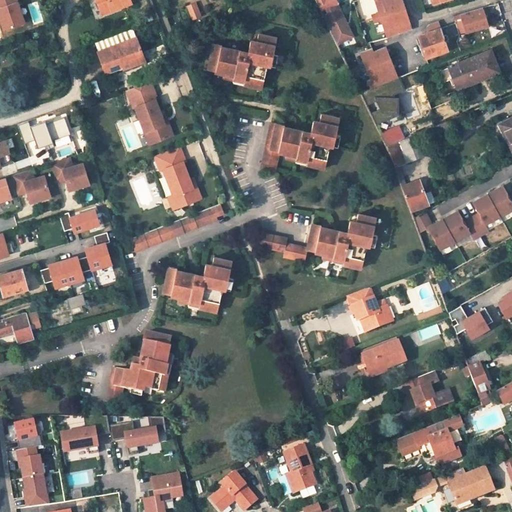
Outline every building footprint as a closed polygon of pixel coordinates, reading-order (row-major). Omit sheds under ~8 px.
[(16,0),(0,0),(0,17),(5,30),(24,22),(16,0)] [(96,0),(100,10),(110,6),(112,10),(131,3),(129,0),(96,0)] [(338,6),(335,0),(316,0),(322,11),(327,9),(338,6)] [(360,0),(367,16),(378,12),(373,0),(360,0)] [(411,30),(402,0),(374,0),(379,13),(372,15),(374,22),(381,19),(387,38),(407,31),(411,30)] [(187,5),(191,19),(201,17),(197,2),(187,5)] [(353,37),(338,6),(327,9),(329,13),(324,16),(338,44),(353,37)] [(454,15),(459,35),(490,26),(484,6),(454,15)] [(439,28),(437,22),(419,28),(421,34),(439,28)] [(409,38),(418,36),(425,57),(447,50),(439,28),(421,34),(419,28),(411,30),(407,31),(409,38)] [(219,47),(211,46),(206,72),(233,77),(233,79),(250,82),(250,86),(262,88),(266,71),(262,70),(263,64),(267,64),(270,65),(276,38),(257,35),(255,43),(248,42),(246,54),(219,49),(219,47)] [(135,38),(97,53),(105,73),(122,67),(124,69),(144,62),(135,38)] [(370,86),(398,79),(388,44),(361,51),(370,86)] [(490,50),(459,62),(448,66),(437,71),(441,82),(449,78),(448,76),(451,75),(456,88),(495,73),(490,61),(494,59),(490,50)] [(500,71),(494,59),(490,61),(495,73),(500,71)] [(151,81),(127,90),(134,108),(135,107),(145,131),(150,129),(155,142),(173,135),(168,122),(164,124),(162,118),(154,96),(156,95),(151,81)] [(399,118),(399,96),(377,96),(377,110),(375,110),(375,119),(399,118)] [(334,145),(341,118),(322,114),(320,123),(314,122),(311,133),(284,127),(284,125),(271,123),(260,168),(274,171),(278,152),(296,155),(296,157),(313,161),(313,165),(325,167),(329,151),(325,150),(327,143),(331,144),(334,145)] [(29,121),(17,125),(24,144),(35,140),(38,148),(48,144),(50,149),(55,147),(53,140),(71,134),(65,117),(47,123),(46,121),(31,126),(29,121)] [(511,117),(501,123),(507,136),(505,137),(511,150),(511,117)] [(435,125),(441,141),(453,136),(447,120),(435,125)] [(414,123),(399,129),(403,138),(417,132),(418,132),(414,123)] [(399,127),(381,134),(386,145),(403,138),(399,129),(399,127)] [(434,132),(431,127),(418,132),(417,132),(419,138),(434,132)] [(155,142),(150,129),(145,131),(149,144),(155,142)] [(411,211),(429,204),(428,204),(424,193),(420,180),(407,185),(400,164),(425,154),(419,138),(417,132),(403,138),(386,145),(411,211)] [(0,142),(0,166),(1,167),(0,164),(0,155),(9,152),(5,141),(0,142)] [(180,206),(201,198),(196,185),(192,187),(190,179),(183,162),(185,161),(180,146),(155,156),(160,170),(163,169),(173,194),(173,195),(175,194),(180,206)] [(71,166),(68,157),(50,163),(56,182),(65,179),(68,190),(88,184),(81,163),(71,166)] [(30,169),(10,175),(16,194),(26,191),(29,202),(49,196),(43,175),(33,178),(30,169)] [(5,179),(0,181),(0,201),(11,198),(5,179)] [(511,193),(509,195),(502,184),(469,203),(475,214),(463,221),(457,209),(424,227),(437,249),(468,231),(474,241),(489,232),(484,223),(511,207),(511,193)] [(428,204),(434,202),(429,191),(424,193),(428,204)] [(173,208),(180,206),(175,194),(173,195),(173,194),(168,196),(173,208)] [(178,219),(183,233),(217,220),(216,217),(223,214),(219,203),(178,219)] [(68,212),(59,215),(64,230),(75,227),(76,231),(99,224),(94,209),(70,217),(68,212)] [(286,237),(258,231),(255,246),(283,252),(282,257),(304,262),(307,249),(333,255),(333,257),(344,260),(343,263),(361,268),(365,251),(362,250),(363,244),(372,246),(378,219),(358,213),(356,222),(349,220),(347,233),(320,226),(321,225),(313,223),(307,247),(285,242),(286,237)] [(129,238),(134,252),(174,237),(169,223),(129,238)] [(97,244),(88,247),(90,255),(88,256),(92,269),(98,267),(100,274),(114,270),(105,242),(110,241),(107,230),(94,234),(97,244)] [(0,233),(0,256),(8,254),(8,253),(13,251),(10,239),(4,241),(2,233),(0,233)] [(57,265),(41,270),(45,283),(54,280),(56,287),(84,279),(82,272),(92,269),(88,256),(70,261),(69,258),(57,262),(57,265)] [(177,268),(169,266),(163,292),(188,299),(188,300),(199,303),(198,307),(216,311),(219,294),(215,293),(216,287),(225,289),(231,261),(213,257),(211,265),(205,264),(202,276),(177,270),(177,268)] [(27,288),(21,270),(0,275),(0,282),(4,295),(27,288)] [(347,295),(350,304),(359,329),(363,327),(365,326),(366,330),(392,320),(386,305),(378,308),(369,286),(347,295)] [(511,312),(511,287),(498,296),(501,301),(496,304),(503,317),(511,312)] [(23,304),(8,309),(9,315),(25,310),(23,304)] [(493,323),(483,306),(458,321),(468,337),(493,323)] [(3,319),(4,322),(0,323),(0,337),(17,332),(20,343),(33,339),(25,312),(3,319)] [(171,336),(144,330),(143,339),(144,340),(140,359),(133,357),(130,371),(113,367),(106,400),(120,403),(123,388),(142,391),(143,388),(164,391),(167,376),(165,375),(167,364),(166,364),(171,336)] [(398,339),(362,353),(369,370),(384,364),(385,367),(386,367),(405,359),(398,339)] [(486,397),(484,392),(489,389),(479,363),(490,358),(486,349),(466,360),(481,400),(486,397)] [(368,376),(386,369),(385,367),(384,364),(369,370),(366,371),(368,376)] [(411,390),(419,412),(437,406),(429,383),(424,385),(421,386),(420,383),(418,376),(405,381),(409,390),(411,390)] [(511,399),(511,382),(496,391),(504,404),(511,399)] [(427,452),(433,450),(436,456),(455,449),(448,431),(463,426),(459,415),(444,420),(448,430),(435,435),(432,425),(396,438),(403,454),(420,448),(419,446),(424,444),(427,452)] [(86,428),(62,433),(65,452),(88,448),(89,454),(99,452),(96,435),(110,433),(109,426),(107,416),(83,416),(86,428)] [(165,432),(162,417),(147,417),(149,429),(134,431),(132,422),(109,426),(110,433),(112,442),(126,439),(128,456),(138,454),(137,446),(157,443),(156,434),(165,432)] [(444,420),(432,425),(435,435),(448,430),(444,420)] [(35,421),(17,424),(19,439),(37,436),(35,421)] [(511,461),(511,457),(502,435),(495,439),(496,442),(500,453),(505,465),(511,461)] [(19,439),(18,439),(20,450),(36,447),(42,446),(40,436),(37,436),(19,439)] [(500,453),(496,442),(492,444),(496,454),(500,453)] [(284,451),(291,471),(286,473),(294,492),(315,484),(311,470),(309,464),(312,463),(304,443),(284,451)] [(37,456),(36,447),(20,450),(29,507),(48,504),(40,456),(37,456)] [(461,456),(458,448),(455,449),(436,456),(439,464),(461,456)] [(463,468),(446,474),(410,487),(414,498),(437,493),(438,491),(450,488),(454,501),(467,495),(468,499),(494,489),(485,467),(465,475),(463,468)] [(233,471),(221,481),(224,485),(210,498),(218,507),(226,500),(229,504),(235,498),(245,510),(257,498),(233,471)] [(178,472),(151,477),(153,489),(146,490),(147,499),(143,500),(145,511),(163,511),(162,503),(173,502),(172,498),(182,496),(178,472)] [(221,511),(229,504),(226,500),(218,507),(221,511)]
